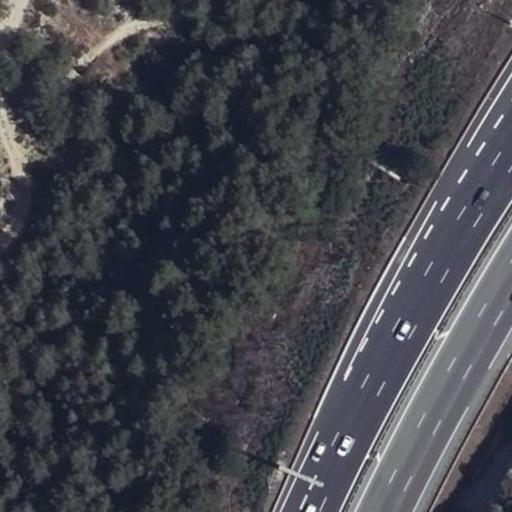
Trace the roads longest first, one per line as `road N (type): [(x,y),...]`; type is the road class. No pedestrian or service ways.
road 1 (motorway): [(511,148),(311,511)]
road 2 (track): [(186,0),(161,56),(108,129),(56,169),(0,236)]
road 3 (motorway): [(387,511),(511,301)]
